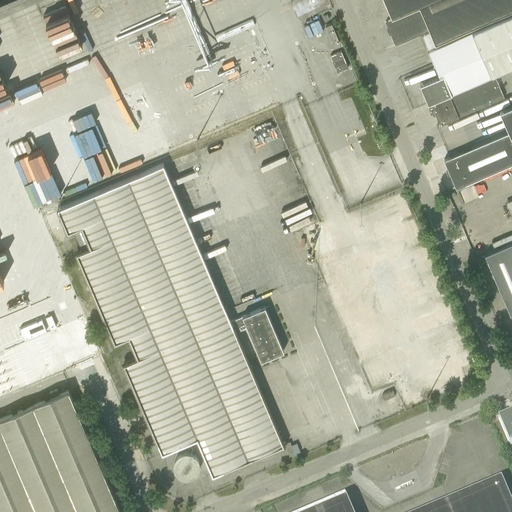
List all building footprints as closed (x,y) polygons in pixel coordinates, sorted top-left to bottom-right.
[(511,0),(383,0),(391,19),(385,22),(395,44),(429,30),(435,44),(511,12),(511,0)] [(511,67),(511,14),(428,50),(434,63),(440,77),(423,84),(431,103),(495,75),(511,67)] [(319,19),(304,27),(310,37),(324,30),(319,19)] [(333,45),(340,42),(332,24),(325,26),(333,45)] [(356,28),(361,40),(366,38),(361,27),(356,28)] [(245,85),(263,80),(254,50),(246,52),(248,58),(237,62),(245,85)] [(337,72),(348,67),(341,51),(330,56),(337,72)] [(268,61),(259,61),(259,79),(269,78),(268,61)] [(430,103),(440,125),(504,97),(495,75),(431,103),(430,103)] [(269,80),(264,82),(273,103),(279,101),(269,80)] [(511,103),(499,109),(509,131),(448,157),(444,159),(449,170),(446,171),(448,176),(451,175),(456,187),(511,163),(511,103)] [(163,164),(161,160),(57,205),(68,231),(81,226),(90,247),(77,253),(115,342),(129,336),(132,343),(129,346),(130,350),(135,350),(138,357),(124,363),(134,386),(162,452),(197,437),(213,474),(283,444),(253,373),(232,325),(235,324),(236,325),(237,324),(240,330),(247,327),(261,360),(283,351),(265,306),(230,321),(226,311),(163,164)] [(404,193),(380,202),(389,225),(412,216),(404,193)] [(376,235),(384,258),(422,244),(413,221),(376,235)] [(511,241),(484,254),(510,314),(511,313),(511,314),(511,241)] [(424,247),(407,254),(416,277),(433,270),(424,247)] [(349,249),(319,259),(337,310),(368,299),(359,273),(358,274),(349,249)] [(425,309),(434,332),(456,323),(447,300),(425,309)] [(350,338),(362,333),(352,310),(341,315),(350,338)] [(46,319),(23,329),(28,340),(50,330),(46,319)] [(431,362),(467,352),(461,328),(424,338),(431,362)] [(360,337),(352,339),(359,363),(367,360),(360,337)] [(460,357),(453,359),(462,382),(468,379),(460,357)] [(370,363),(362,366),(372,389),(380,385),(370,363)] [(407,378),(396,382),(407,405),(417,400),(407,378)] [(120,511),(69,391),(68,390),(59,393),(57,388),(49,392),(51,397),(0,418),(0,511),(120,511)] [(393,390),(382,394),(384,399),(395,395),(393,390)] [(511,412),(498,419),(511,451),(511,412)] [(297,449),(289,442),(286,446),(293,453),(297,449)] [(190,454),(186,453),(182,454),(178,456),(176,459),(174,462),(173,467),(174,471),(176,474),(180,477),(184,478),(188,478),(192,477),(195,475),(197,471),(199,467),(198,463),(197,459),(194,456),(190,454)] [(511,511),(500,486),(440,511),(348,511),(344,502),(321,511),(511,511)]
